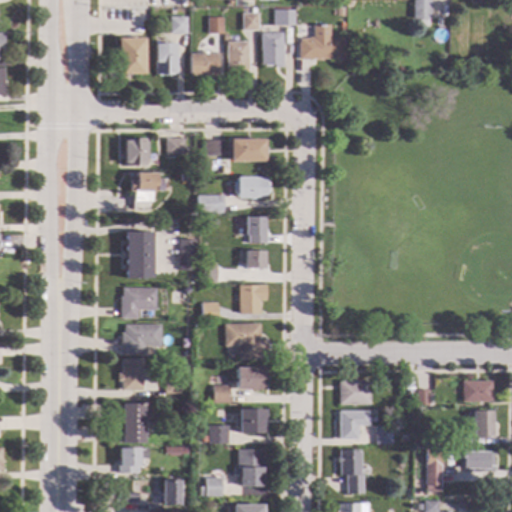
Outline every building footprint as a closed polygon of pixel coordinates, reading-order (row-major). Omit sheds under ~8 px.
[(429,0),(429,20),(412,20),(412,0),(429,0)] [(291,27),(274,27),(274,12),(291,11),(291,27)] [(256,15),(256,32),(240,32),(240,14),(256,15)] [(185,35),(167,35),(167,18),(184,18),(185,35)] [(221,34),(205,35),(205,18),(221,18),(221,34)] [(328,39),(342,38),(342,59),(310,59),(310,61),(296,61),(296,44),(298,43),(298,40),(307,40),(307,39),(311,39),(311,26),(327,26),(328,39)] [(280,67),(259,67),(258,35),(280,34),(280,67)] [(143,75),(116,76),(115,40),(142,39),(143,75)] [(245,75),(224,75),(224,43),(245,43),(245,75)] [(173,77),(152,77),(152,44),(173,44),(173,77)] [(215,77),(203,77),(203,76),(188,76),(188,55),(215,54),(215,77)] [(144,166),(120,166),(121,140),(144,140),(144,166)] [(181,155),(162,155),(163,140),(181,140),(181,155)] [(262,162),(227,161),(227,140),(262,141),(262,162)] [(219,156),(201,156),(202,142),(220,142),(219,156)] [(153,180),(158,180),(158,192),(149,192),(149,202),(147,202),(147,209),(131,209),(131,192),(127,192),(127,181),(133,181),(133,174),(153,174),(153,180)] [(187,174),(187,182),(178,182),(178,174),(187,174)] [(264,199),(234,198),(234,178),(264,179),(264,199)] [(220,214),(193,213),(194,197),(220,197),(220,214)] [(262,233),(265,233),(264,244),(245,244),(246,236),(243,236),(243,218),(262,218),(262,233)] [(149,279),(122,279),(122,233),(150,233),(149,279)] [(193,271),(176,271),(176,241),(194,241),(193,271)] [(262,269),(242,269),(242,252),(262,252),(262,269)] [(213,283),(198,283),(198,266),(213,266),(213,283)] [(263,301),(257,301),(257,315),(235,315),(236,287),(263,287),(263,301)] [(152,311),(134,310),(134,319),(117,319),(118,298),(119,298),(120,290),(153,290),(152,311)] [(214,319),(198,319),(199,304),(214,304),(214,319)] [(158,347),(144,347),(144,354),(118,354),(118,333),(122,333),(122,326),(158,326),(158,347)] [(257,341),(264,342),(264,359),(235,358),(235,347),(221,347),(221,326),(257,327),(257,341)] [(140,391),(119,391),(119,382),(115,382),(115,374),(118,374),(118,360),(140,360),(140,391)] [(261,390),(233,390),(233,369),(262,369),(261,390)] [(223,386),(226,386),(226,404),(209,404),(209,387),(212,387),(212,377),(223,378),(223,386)] [(178,395),(161,394),(161,378),(178,378),(178,395)] [(489,402),(459,402),(459,382),(490,383),(489,402)] [(367,405),(336,405),(336,383),(367,383),(367,405)] [(426,391),(426,407),(414,406),(414,390),(426,391)] [(144,423),(140,423),(140,444),(118,444),(119,405),(144,405),(144,423)] [(262,434),(235,434),(236,410),(262,411),(262,434)] [(489,440),(470,440),(471,411),(489,411),(489,440)] [(365,426),(354,426),(354,440),(336,440),(336,413),(365,413),(365,426)] [(224,445),(205,445),(205,427),(225,427),(224,445)] [(389,445),(372,445),(372,427),(389,427),(389,445)] [(455,429),(454,445),(435,444),(435,428),(455,429)] [(136,466),(133,466),(133,474),(114,474),(116,450),(136,450),(136,466)] [(438,486),(422,486),(422,450),(439,450),(438,486)] [(260,469),(259,469),(259,488),(238,488),(238,475),(230,475),(230,469),(234,469),(234,451),(260,451),(260,469)] [(355,471),(359,471),(359,494),(343,494),(343,476),(336,476),(336,452),(355,453),(355,471)] [(485,469),(460,469),(460,453),(485,453),(485,469)] [(217,497),(196,497),(197,488),(201,488),(201,479),(218,479),(217,497)] [(176,506),(159,506),(159,481),(177,481),(176,506)] [(133,502),(121,502),(121,493),(134,494),(133,502)] [(435,511),(421,511),(421,501),(435,501),(435,511)] [(365,511),(334,511),(335,503),(365,503),(365,511)]
